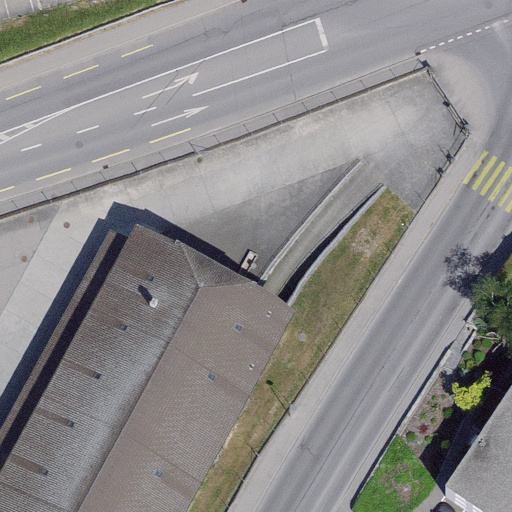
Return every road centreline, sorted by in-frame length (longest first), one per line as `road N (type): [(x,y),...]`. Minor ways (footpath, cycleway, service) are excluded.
road 1 (secondary): [(418,0),(0,145)]
road 2 (secondary): [(295,511),(511,164)]
